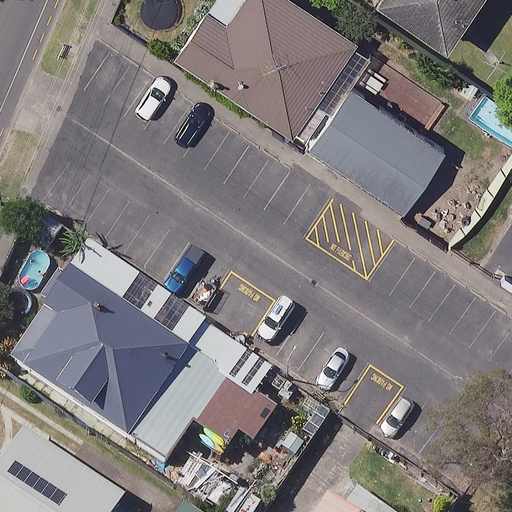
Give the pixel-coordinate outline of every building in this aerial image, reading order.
[(371,44),(305,0),(208,0),(207,2),(175,49),(405,205),(447,143),(349,76),(371,44)] [(470,0),(395,0),(446,35),(470,0)] [(259,364),(94,254),(50,323),(59,329),(28,375),(183,479),(208,440),(259,474),(291,426),(240,392),(259,364)] [(27,436),(13,458),(0,449),(0,511),(115,511),(124,498),(27,436)] [(393,511),(359,487),(344,507),(328,496),(316,511),(393,511)]
